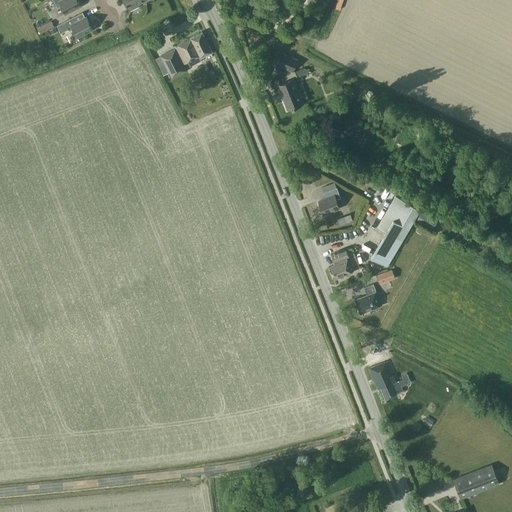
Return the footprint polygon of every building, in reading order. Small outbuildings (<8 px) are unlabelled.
[(65,13),(80,5),(77,0),(53,0),(57,8),(61,5),(65,13)] [(123,0),(129,10),(139,5),(138,4),(145,0),(123,0)] [(64,21),(68,29),(69,31),(73,29),(77,36),(92,28),(86,17),(85,17),(82,12),(77,15),(64,21)] [(40,33),(53,27),(51,21),(37,27),(40,33)] [(186,70),(183,64),(200,55),(200,57),(212,51),(202,31),(190,37),(191,38),(174,47),(175,48),(161,55),(172,77),(186,70)] [(298,59),(277,50),(271,63),(293,72),(298,59)] [(294,71),(296,77),(310,71),(308,67),(305,69),(305,67),(294,71)] [(304,103),(294,78),(278,85),(288,109),(304,103)] [(335,96),(344,93),(341,85),(332,89),(335,96)] [(351,102),(355,93),(349,90),(345,99),(351,102)] [(328,141),(341,147),(343,141),(331,135),(328,141)] [(325,198),(318,201),(323,213),(339,207),(336,199),(340,197),(337,188),(323,193),(325,198)] [(371,256),(387,265),(419,209),(394,194),(377,226),(386,231),(371,256)] [(354,213),(346,214),(348,223),(355,221),(354,213)] [(343,216),(337,219),(339,225),(346,223),(343,216)] [(334,279),(352,271),(347,257),(349,256),(346,248),(331,254),(335,264),(329,266),(334,279)] [(376,275),(379,284),(395,278),(391,269),(376,275)] [(360,312),(382,304),(373,283),(364,286),(366,294),(354,298),(360,312)] [(386,398),(399,392),(403,391),(398,380),(396,381),(387,359),(368,367),(378,389),(381,387),(386,398)] [(460,498),(499,484),(491,463),(453,478),(460,498)]
